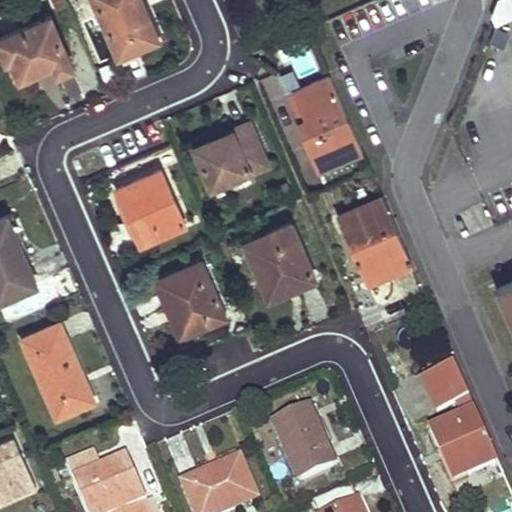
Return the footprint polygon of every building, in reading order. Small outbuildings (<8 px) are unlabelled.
[(143,0),(96,0),(119,52),(159,36),(143,0)] [(51,15),(0,37),(0,45),(6,59),(12,56),(22,77),(54,63),(57,71),(72,65),(51,15)] [(305,38),(284,48),(297,77),(318,67),(305,38)] [(332,76),(299,90),(309,119),(301,124),(320,168),(364,149),(332,76)] [(299,90),(289,95),(301,124),(309,119),(299,90)] [(249,122),(196,145),(213,184),(265,161),(249,122)] [(178,163),(169,166),(174,176),(183,173),(178,163)] [(162,169),(118,188),(142,242),(187,223),(162,169)] [(384,194),(339,214),(364,273),(386,262),(388,265),(411,256),(384,194)] [(9,215),(0,218),(0,297),(31,285),(23,268),(30,265),(9,215)] [(291,221),(246,240),(268,291),(292,280),(295,286),(316,277),(291,221)] [(386,262),(364,273),(369,283),(414,264),(411,256),(388,265),(386,262)] [(202,258),(158,278),(182,334),(227,315),(202,258)] [(30,265),(23,268),(31,285),(36,282),(30,265)] [(292,280),(268,291),(271,296),(295,286),(292,280)] [(511,290),(509,283),(498,288),(505,303),(511,300),(511,290)] [(60,324),(24,339),(57,416),(85,403),(75,380),(84,377),(60,324)] [(458,365),(425,379),(440,410),(458,402),(472,396),(458,365)] [(84,377),(75,380),(85,403),(93,400),(84,377)] [(472,396),(458,402),(464,416),(478,410),(472,396)] [(312,409),(277,425),(301,479),(336,464),(312,409)] [(464,416),(432,431),(443,459),(446,458),(456,481),(501,463),(478,410),(464,416)] [(0,500),(18,493),(10,476),(27,469),(13,434),(0,439),(0,500)] [(96,451),(71,463),(92,511),(149,511),(146,502),(149,501),(129,456),(103,466),(96,451)] [(242,458),(184,483),(195,511),(225,511),(259,497),(242,458)] [(10,476),(18,493),(35,486),(27,469),(10,476)] [(364,511),(353,484),(315,501),(320,511),(364,511)]
